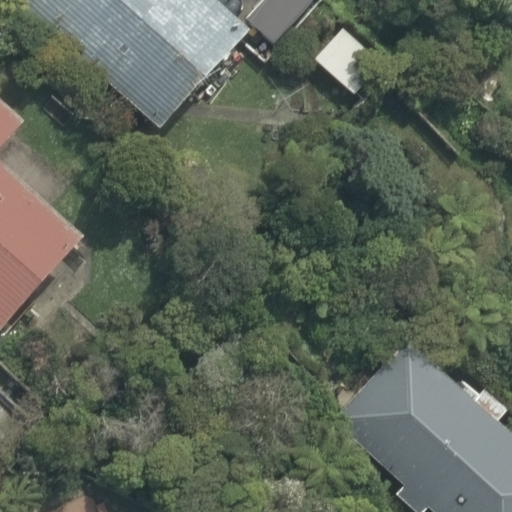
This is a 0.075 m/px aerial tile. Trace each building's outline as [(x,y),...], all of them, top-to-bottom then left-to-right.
[(6,0),(158,138),(246,42),(199,0),(6,0)] [(354,100),(382,69),(341,31),(312,62),(354,100)] [(391,86),(410,108),(431,91),(412,69),(391,86)] [(0,334),(80,247),(0,173),(0,156),(23,131),(0,110),(0,334)] [(511,511),(511,454),(390,341),(318,419),(417,511),(511,511)]
